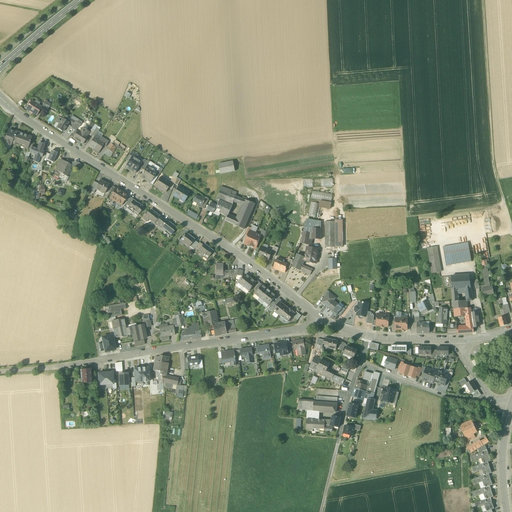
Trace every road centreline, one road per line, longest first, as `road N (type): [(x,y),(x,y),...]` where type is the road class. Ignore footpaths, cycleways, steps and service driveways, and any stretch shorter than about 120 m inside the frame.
road 1 (residential): [(317,317),(236,251),(0,97)]
road 2 (residential): [(317,317),(304,329),(57,366)]
road 3 (track): [(511,229),(493,164),(482,0)]
road 4 (residential): [(493,399),(444,395),(362,361)]
